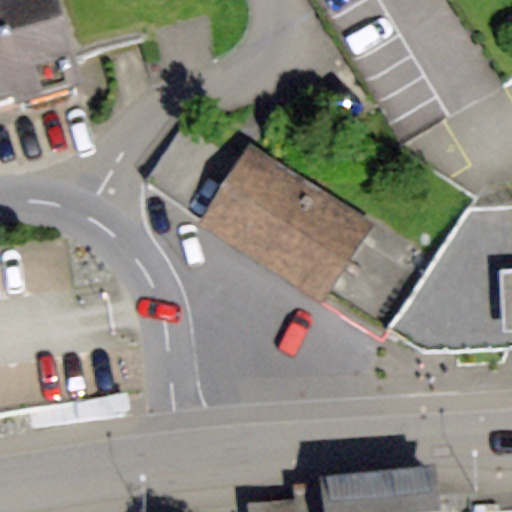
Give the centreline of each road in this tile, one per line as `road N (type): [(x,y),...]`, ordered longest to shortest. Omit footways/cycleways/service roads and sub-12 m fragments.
road 1 (secondary): [(182,460),(511,439)]
road 2 (residential): [(90,217),(159,114),(252,75),(268,60),(273,0)]
road 3 (residential): [(182,460),(163,316),(139,264),(90,217)]
road 4 (secondary): [(0,487),(182,460)]
